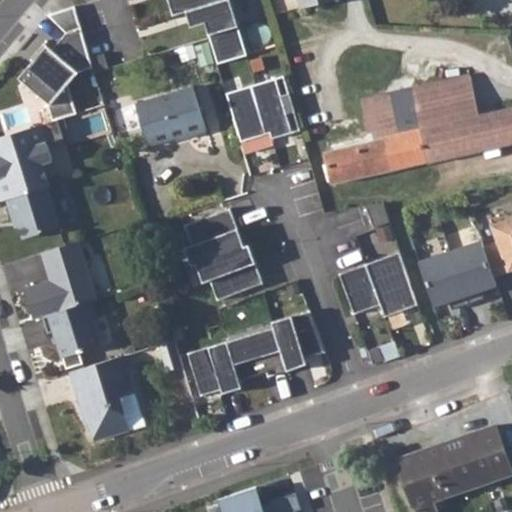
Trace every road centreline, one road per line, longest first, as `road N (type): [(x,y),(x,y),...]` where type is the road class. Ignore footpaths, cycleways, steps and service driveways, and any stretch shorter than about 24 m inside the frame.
road 1 (residential): [(52,511),(311,414)]
road 2 (residential): [(283,152),(364,395)]
road 3 (residential): [(364,395),(511,341)]
road 4 (residential): [(0,381),(41,511)]
